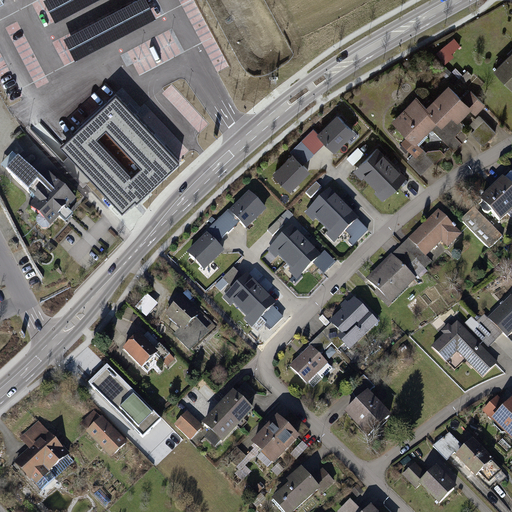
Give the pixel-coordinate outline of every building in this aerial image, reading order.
[(47,0),(45,1),(56,23),(100,0),(47,0)] [(146,0),(140,0),(64,40),(76,62),(157,20),(146,0)] [(461,46),(454,39),(438,54),(448,65),(457,57),(453,53),(461,46)] [(511,53),(497,69),(511,83),(511,53)] [(445,102),(459,117),(471,106),(464,98),(452,86),(429,107),(434,112),(445,102)] [(464,98),(471,106),(477,112),(487,103),(474,89),(464,98)] [(440,118),(434,112),(429,107),(419,96),(395,118),(411,136),(406,140),(418,152),(411,159),(422,171),(435,158),(420,142),(429,133),(426,130),(434,123),(440,118)] [(116,97),(60,149),(122,215),(135,203),(137,204),(180,164),(116,97)] [(440,118),(434,123),(457,147),(463,141),(456,134),(466,125),(459,117),(445,102),(434,112),(440,118)] [(334,149),(352,131),(337,116),(319,134),(322,137),(334,149)] [(487,120),(473,132),(485,145),(499,132),(487,120)] [(322,137),(319,134),(314,129),(302,140),(313,153),(321,145),(317,142),(322,137)] [(313,153),(302,140),(290,151),(294,156),(301,164),(313,153)] [(354,163),(364,152),(358,147),(348,157),(354,163)] [(373,183),(393,164),(378,149),(361,165),(368,172),(365,175),(373,183)] [(290,188),(307,170),(301,164),(294,156),(276,174),(290,188)] [(43,183),(21,163),(8,177),(36,202),(28,211),(38,220),(35,224),(35,228),(38,233),(46,234),(75,202),(48,177),(43,183)] [(388,194),(405,178),(393,164),(373,183),(380,189),(382,187),(388,194)] [(511,215),(511,180),(509,177),(486,199),(507,221),(511,215)] [(311,198),(322,188),(317,183),(306,193),(311,198)] [(324,224),(343,205),(328,191),(312,208),(319,215),(317,217),(324,224)] [(246,227),(265,209),(251,195),(232,213),(240,221),(246,227)] [(358,220),(343,205),(324,224),(331,231),(333,230),(341,237),(347,231),(358,220)] [(504,236),(475,207),(462,220),(491,249),(504,236)] [(410,237),(429,255),(445,240),(450,245),(463,232),(438,208),(410,237)] [(229,233),(240,221),(232,213),(230,211),(218,222),(227,230),(229,233)] [(274,235),(283,225),(278,220),(268,230),(274,235)] [(368,231),(358,220),(347,231),(353,237),(349,241),(354,246),(368,231)] [(216,242),(227,230),(218,222),(207,233),(208,235),(216,242)] [(286,261),(304,242),(292,230),(276,246),(282,252),(279,255),(286,261)] [(205,270),(224,251),(216,242),(208,235),(189,254),(205,270)] [(396,252),(421,276),(428,269),(426,267),(433,259),(429,255),(410,237),(396,252)] [(319,257),(304,242),(286,261),(293,268),(295,266),(302,274),(314,262),(319,257)] [(319,257),(330,268),(335,262),(324,251),(319,257)] [(421,276),(396,252),(370,278),(395,302),(421,276)] [(330,268),(319,257),(314,262),(325,272),(330,268)] [(234,289),(244,279),(234,268),(223,278),(234,289)] [(242,310),(262,290),(247,276),(244,279),(234,289),(230,294),(236,300),(234,303),(242,310)] [(272,307),(275,304),(262,290),(242,310),(248,316),(250,313),(258,321),(262,317),(272,307)] [(148,318),(160,305),(151,296),(139,309),(148,318)] [(511,297),(490,318),(509,338),(511,334),(511,297)] [(203,316),(184,299),(170,314),(186,328),(180,335),(196,350),(213,331),(200,320),(203,316)] [(353,351),(382,323),(357,299),(334,322),(346,334),(341,338),(345,342),(353,351)] [(282,317),(272,307),(262,317),(272,327),(282,317)] [(323,333),(333,343),(339,349),(345,342),(341,338),(346,334),(334,322),(323,333)] [(498,364),(459,323),(453,328),(451,326),(443,334),(445,336),(433,347),(447,362),(458,351),(483,377),(498,364)] [(333,343),(323,333),(311,345),(321,354),(333,343)] [(140,335),(124,350),(143,368),(158,353),(140,335)] [(321,354),(311,345),(292,364),(309,382),(320,371),(326,378),(335,368),(321,354)] [(162,419),(108,366),(90,383),(144,437),(162,419)] [(361,398),(369,391),(375,384),(365,374),(351,388),(361,398)] [(393,416),(369,391),(361,398),(348,411),(373,436),(393,416)] [(252,411),(234,394),(220,409),(238,426),(252,411)] [(485,412),(511,437),(511,403),(509,406),(499,396),(485,412)] [(238,426),(220,409),(206,425),(224,442),(238,426)] [(114,458),(130,443),(98,410),(82,425),(114,458)] [(205,428),(190,412),(176,425),(192,441),(205,428)] [(301,436),(281,416),(255,443),(275,463),(301,436)] [(74,458),(40,422),(22,439),(31,450),(18,462),(42,487),(74,458)] [(456,453),(459,456),(465,450),(449,433),(435,447),(447,461),(456,453)] [(504,474),(474,442),(465,450),(459,456),(489,488),(504,474)] [(424,483),(430,477),(417,464),(404,476),(416,489),(424,483)] [(430,477),(424,483),(444,505),(463,488),(442,466),(430,477)] [(286,511),(293,511),(322,488),(313,477),(304,467),(288,481),(291,484),(274,498),(286,511)] [(322,468),(313,477),(322,488),(324,490),(334,482),(322,468)] [(367,511),(368,511),(353,498),(340,511),(367,511)]
